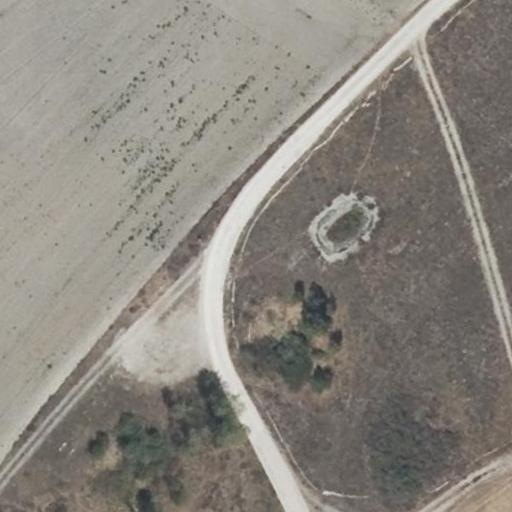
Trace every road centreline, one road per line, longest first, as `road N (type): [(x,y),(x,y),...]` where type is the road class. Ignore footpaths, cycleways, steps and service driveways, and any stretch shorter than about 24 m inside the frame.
road 1 (track): [(446,0),(290,148),(203,268),(218,365),(297,511)]
road 2 (track): [(203,268),(126,337),(0,485)]
